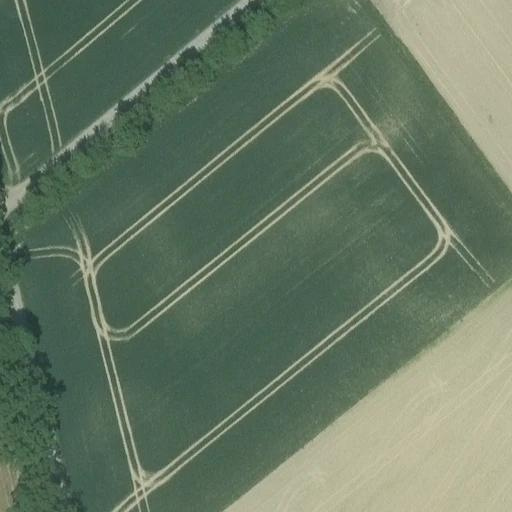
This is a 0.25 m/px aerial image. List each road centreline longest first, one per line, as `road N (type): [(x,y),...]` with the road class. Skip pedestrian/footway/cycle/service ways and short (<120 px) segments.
road 1 (track): [(278,0),(0,236)]
road 2 (track): [(0,236),(67,511)]
